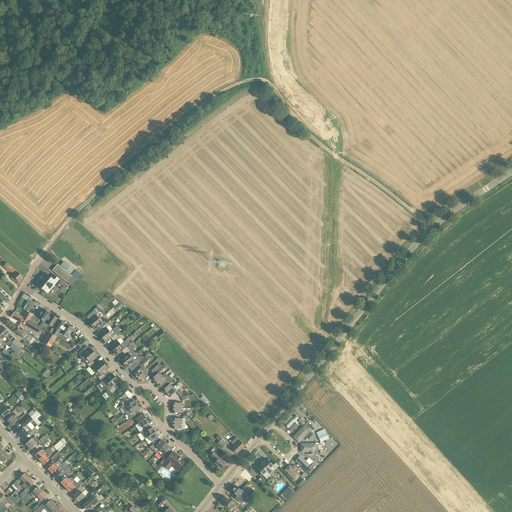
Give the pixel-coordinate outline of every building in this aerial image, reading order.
[(61,266),(72,275),(76,271),(70,266),(69,267),(63,262),(61,266)] [(19,282),(23,277),(7,263),(3,267),(9,273),(10,272),(14,276),(13,277),(19,282)] [(72,287),(76,280),(58,264),(53,271),(72,287)] [(40,280),(36,284),(48,293),(55,285),(56,286),(60,281),(54,275),(51,278),(45,273),(42,277),(43,278),(40,280)] [(30,309),(34,303),(29,299),(25,306),(30,309)] [(82,317),(84,314),(87,316),(97,306),(91,303),(88,308),(82,304),(76,313),(82,317)] [(42,322),(45,324),(51,314),(43,309),(41,312),(39,312),(40,314),(37,317),(43,321),(42,322)] [(92,326),(102,317),(102,316),(102,315),(100,313),(99,313),(98,313),(95,310),(91,314),(93,317),(88,322),(92,326)] [(29,321),(34,323),(36,319),(35,318),(36,317),(27,312),(23,318),(14,313),(12,317),(26,325),(29,321)] [(48,326),(49,325),(53,328),(59,319),(51,314),(45,324),(48,326)] [(102,317),(92,326),(95,330),(100,325),(102,328),(107,324),(110,321),(108,320),(105,319),(102,317)] [(14,331),(17,326),(9,319),(5,323),(14,331)] [(57,332),(60,334),(66,324),(59,319),(53,328),(58,331),(57,332)] [(29,321),(26,325),(25,325),(40,333),(42,328),(41,327),(34,323),(29,321)] [(66,324),(60,334),(63,336),(63,334),(68,338),(73,329),(66,324)] [(102,328),(104,330),(99,334),(102,338),(110,332),(107,328),(109,326),(107,324),(102,328)] [(24,329),(22,331),(17,326),(14,331),(23,338),(25,340),(29,335),(30,335),(30,334),(24,329)] [(9,341),(13,344),(16,340),(2,327),(0,329),(0,331),(6,337),(10,340),(9,341)] [(113,340),(118,336),(116,334),(116,333),(116,332),(115,330),(113,330),(112,330),(110,332),(102,338),(106,343),(111,338),(113,340)] [(57,337),(49,332),(48,335),(43,343),(50,347),(57,337)] [(113,340),(115,343),(110,347),(113,351),(121,345),(117,341),(120,339),(118,336),(113,340)] [(117,355),(122,351),(124,353),(133,346),(131,343),(128,345),(125,342),(121,345),(113,351),(117,355)] [(21,351),(15,345),(12,349),(18,354),(21,351)] [(124,353),(125,355),(120,360),(124,364),(136,354),(133,351),(133,346),(124,353)] [(91,348),(85,353),(83,350),(78,354),(80,357),(81,358),(83,360),(84,361),(86,359),(94,352),(91,348)] [(94,363),(92,361),(97,356),(94,352),(86,359),(84,361),(84,362),(86,365),(87,365),(89,367),(94,363)] [(127,368),(132,364),(134,366),(136,368),(139,365),(140,363),(139,362),(137,359),(137,356),(136,354),(124,364),(127,368)] [(149,360),(146,357),(140,363),(139,365),(141,368),(143,366),(149,360)] [(101,361),(96,365),(94,363),(89,367),(95,374),(97,372),(105,365),(101,361)] [(158,370),(162,366),(159,364),(151,371),(154,374),(158,370)] [(97,372),(95,374),(100,380),(105,376),(103,374),(108,369),(105,365),(97,372)] [(147,370),(143,366),(141,368),(134,375),(137,379),(144,372),(147,370)] [(43,375),(46,378),(52,373),(48,369),(43,375)] [(147,376),(144,372),(137,379),(141,382),(147,376)] [(163,376),(159,372),(156,376),(152,379),(156,383),(163,376)] [(101,382),(102,383),(101,383),(104,387),(108,384),(115,378),(112,374),(107,378),(105,376),(100,380),(102,382),(101,382)] [(156,383),(159,386),(165,381),(167,383),(172,379),(169,376),(168,377),(165,374),(163,376),(156,383)] [(110,397),(112,395),(117,390),(114,386),(119,382),(115,378),(108,384),(104,387),(108,391),(106,393),(110,397)] [(167,394),(173,388),(170,384),(173,380),(172,379),(167,383),(168,385),(163,390),(167,394)] [(176,392),(182,398),(188,396),(187,393),(183,394),(179,389),(175,386),(173,388),(167,394),(170,398),(176,392)] [(25,398),(18,392),(15,395),(22,401),(25,398)] [(134,401),(131,402),(129,400),(122,404),(123,405),(120,407),(125,413),(136,405),(134,401)] [(5,408),(3,405),(0,407),(0,412),(4,417),(10,412),(6,407),(5,408)] [(139,414),(138,411),(140,410),(136,405),(125,413),(130,420),(134,417),(139,414)] [(17,421),(19,419),(15,414),(7,421),(12,426),(17,421)] [(134,417),(139,423),(146,418),(143,414),(141,416),(139,414),(134,417)] [(28,415),(27,416),(22,421),(19,423),(20,424),(23,427),(24,428),(27,425),(32,419),(28,415)] [(291,433),(298,427),(295,424),(298,421),(299,420),(297,417),(286,427),(291,433)] [(148,427),(147,425),(149,423),(146,418),(139,423),(143,430),(148,427)] [(306,424),(304,426),(307,429),(310,432),(311,433),(312,432),(313,431),(312,429),(306,424)] [(30,429),(27,425),(24,428),(23,428),(18,433),(24,439),(29,435),(30,436),(37,430),(35,427),(32,430),(30,429)] [(152,428),(150,429),(148,427),(143,430),(140,433),(144,439),(148,437),(155,432),(152,428)] [(304,427),(293,438),(299,443),(303,438),(309,432),(304,427)] [(316,432),(320,442),(329,438),(325,428),(316,432)] [(158,440),(156,438),(159,437),(155,432),(148,437),(153,444),(158,440)] [(310,432),(309,433),(303,438),(306,441),(307,439),(308,440),(314,434),(312,432),(311,433),(310,432)] [(40,445),(40,444),(46,439),(48,437),(46,434),(44,437),(43,437),(39,441),(35,436),(26,444),(31,450),(38,443),(40,445)] [(216,438),(224,447),(227,444),(218,435),(216,438)] [(235,446),(232,449),(237,454),(245,446),(236,438),(231,443),(235,446)] [(156,454),(157,453),(166,444),(162,440),(160,442),(158,440),(153,444),(150,447),(156,454)] [(157,453),(164,459),(170,452),(168,450),(170,448),(166,444),(157,453)] [(301,454),(308,454),(308,456),(313,456),(313,453),(314,453),(314,449),(316,449),(315,444),(301,445),(301,454)] [(43,449),(41,451),(35,456),(40,461),(50,450),(48,448),(45,451),(43,449)] [(44,465),(46,463),(49,460),(48,458),(50,456),(50,455),(52,452),(50,450),(40,461),(44,465)] [(215,463),(215,464),(221,469),(225,464),(221,461),(222,460),(219,457),(221,455),(215,450),(211,456),(217,461),(215,463)] [(52,461),(61,453),(58,451),(50,459),(52,461)] [(155,470),(157,472),(163,465),(168,469),(172,464),(180,470),(185,463),(181,460),(182,459),(173,452),(172,453),(170,452),(164,459),(155,470)] [(5,453),(0,457),(0,459),(4,463),(9,457),(5,453)] [(55,463),(50,467),(48,469),(52,474),(61,466),(57,462),(63,456),(61,453),(52,461),(55,463)] [(297,457),(294,460),(306,471),(309,468),(308,467),(311,464),(306,459),(303,462),(297,457)] [(273,461),(271,464),(266,459),(256,468),(266,478),(278,466),(273,461)] [(73,467),(71,465),(67,468),(63,464),(61,466),(52,474),(57,479),(62,473),(63,472),(66,474),(70,471),(73,467)] [(290,465),(284,471),(295,482),(301,476),(296,471),(297,469),(294,466),(292,467),(290,465)] [(13,485),(16,488),(18,490),(21,487),(18,484),(22,480),(25,483),(29,478),(25,474),(13,485)] [(70,477),(68,480),(67,478),(63,481),(61,483),(65,488),(73,480),(74,479),(76,477),(74,475),(71,478),(70,477)] [(28,492),(27,491),(34,483),(29,478),(25,483),(27,486),(25,489),(20,495),(22,498),(28,492)] [(77,483),(74,479),(73,480),(65,488),(70,492),(74,488),(76,490),(80,486),(83,483),(80,481),(77,483)] [(83,483),(80,486),(76,490),(78,492),(74,497),(78,502),(84,496),(82,494),(85,491),(82,489),(87,484),(85,482),(83,483)] [(295,491),(289,485),(279,496),(285,501),(295,491)] [(231,491),(241,499),(245,494),(248,498),(251,495),(243,488),(241,490),(235,486),(233,489),(232,489),(231,490),(231,491)] [(38,487),(30,494),(32,496),(35,493),(37,496),(42,492),(38,487)] [(37,502),(39,504),(47,497),(42,492),(37,496),(40,499),(37,502)] [(15,504),(14,502),(12,500),(10,497),(8,496),(6,498),(2,493),(0,494),(0,500),(2,502),(5,505),(8,502),(11,505),(11,504),(13,506),(15,504)] [(14,502),(16,504),(21,499),(17,496),(15,498),(12,495),(10,497),(12,500),(14,502)] [(91,510),(100,502),(94,496),(83,507),(87,510),(89,508),(91,510)] [(220,501),(230,510),(234,507),(230,503),(230,502),(224,497),(225,496),(224,496),(220,501)] [(167,502),(163,497),(160,501),(162,502),(157,506),(162,511),(171,511),(172,510),(166,504),(165,506),(164,505),(167,502)] [(40,511),(44,509),(47,511),(50,510),(55,505),(50,500),(45,505),(44,503),(39,507),(36,511),(40,511)]
